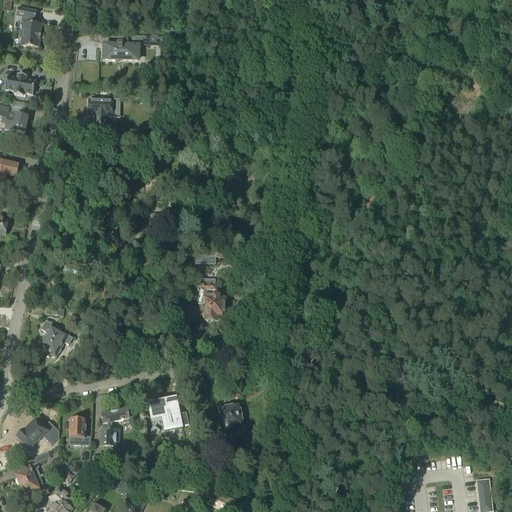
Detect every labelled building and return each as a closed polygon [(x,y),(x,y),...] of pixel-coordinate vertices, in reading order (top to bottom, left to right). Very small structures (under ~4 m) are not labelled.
[(11,13),(12,2),(4,1),(3,12),(11,13)] [(21,31),(20,32),(20,40),(22,40),(21,47),(39,49),(40,41),(41,33),(41,25),(33,24),(34,21),(35,21),(37,13),(18,9),(17,17),(22,18),(21,24),(24,24),(23,32),(21,31)] [(150,37),(132,37),(132,46),(161,47),(160,64),(167,64),(168,38),(158,38),(158,36),(150,36),(150,37)] [(123,48),(123,45),(117,45),(117,48),(105,47),(105,61),(138,62),(138,48),(123,48)] [(17,80),(8,78),(5,92),(15,93),(14,96),(23,98),(24,95),(33,97),(36,83),(26,81),(27,78),(18,77),(17,80)] [(89,101),(89,117),(96,117),(96,121),(95,121),(94,134),(107,134),(108,119),(118,119),(119,102),(113,101),(99,101),(98,99),(93,98),(91,101),(89,101)] [(25,135),(29,118),(8,114),(9,109),(0,106),(0,123),(5,125),(4,130),(25,135)] [(16,178),(19,166),(0,162),(0,190),(3,192),(7,176),(16,178)] [(241,201),(237,191),(231,193),(231,195),(223,198),(222,196),(218,197),(218,199),(216,200),(219,208),(220,208),(220,210),(224,209),(223,207),(241,201)] [(137,222),(141,202),(130,200),(126,219),(137,222)] [(152,215),(152,228),(180,229),(181,218),(178,218),(178,208),(174,208),(171,215),(168,215),(168,216),(152,215)] [(146,253),(139,257),(145,269),(153,264),(146,253)] [(213,266),(213,255),(195,254),(195,266),(213,266)] [(219,297),(219,295),(215,295),(217,295),(217,291),(215,291),(216,286),(215,286),(215,280),(203,280),(203,286),(198,286),(198,291),(198,305),(206,305),(206,322),(216,322),(216,323),(224,323),(224,319),(225,301),(223,301),(223,297),(219,297)] [(63,318),(64,311),(51,309),(51,316),(63,318)] [(86,325),(87,315),(79,315),(79,325),(86,325)] [(69,347),(72,340),(68,337),(51,327),(52,326),(46,323),(41,331),(47,335),(38,349),(56,359),(58,356),(60,354),(61,352),(61,349),(64,344),(69,347)] [(176,401),(166,403),(150,406),(152,419),(153,421),(163,419),(166,432),(165,432),(165,433),(183,429),(183,428),(181,429),(181,427),(189,426),(186,414),(179,416),(176,401)] [(245,435),(244,427),(239,406),(219,410),(223,433),(235,430),(236,436),(245,435)] [(130,423),(128,410),(102,416),(104,426),(105,425),(105,430),(104,430),(103,448),(118,448),(119,431),(122,425),(130,423)] [(198,421),(206,419),(205,412),(197,413),(198,421)] [(69,447),(89,447),(89,438),(85,438),(86,421),(78,421),(76,419),(73,419),(71,420),(69,421),(68,440),(70,440),(69,447)] [(24,432),(17,439),(29,451),(42,438),(51,446),(59,438),(59,433),(49,423),(43,429),(36,421),(24,433),(24,432)] [(37,464),(50,459),(48,453),(35,459),(37,464)] [(105,475),(105,463),(99,462),(99,458),(93,458),(92,474),(105,475)] [(213,474),(211,463),(203,464),(206,484),(220,482),(218,473),(213,474)] [(39,469),(37,465),(30,468),(30,467),(15,474),(18,480),(18,481),(19,484),(20,485),(21,487),(40,479),(36,470),(39,469)] [(63,480),(69,473),(68,469),(67,468),(59,472),(63,480)] [(150,472),(148,484),(157,485),(158,473),(150,472)] [(67,483),(73,475),(72,474),(69,473),(63,480),(67,483)] [(26,500),(41,494),(41,493),(45,491),(43,485),(40,479),(21,487),(21,489),(21,490),(22,492),(23,493),(26,500)] [(491,511),(488,481),(477,483),(480,511),(491,511)] [(68,496),(64,493),(65,492),(59,487),(51,496),(57,501),(55,503),(57,504),(50,511),(70,511),(72,511),(68,508),(75,500),(69,495),(68,496)] [(209,490),(203,503),(223,511),(230,511),(235,502),(209,490)] [(133,510),(131,511),(141,511),(145,505),(137,501),(133,510)]
